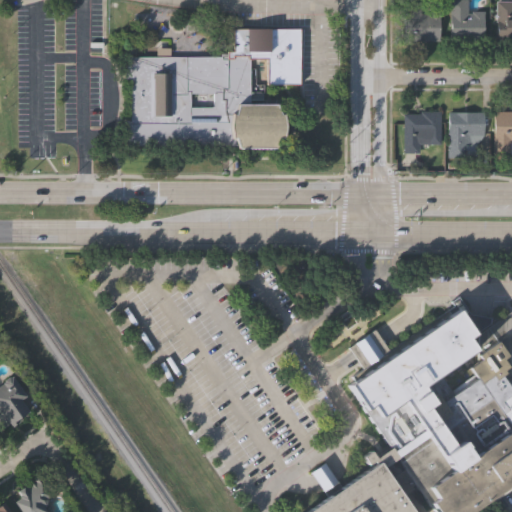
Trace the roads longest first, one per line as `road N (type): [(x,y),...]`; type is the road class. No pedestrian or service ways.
road 1 (secondary): [(511,192),(0,191)]
road 2 (secondary): [(0,231),(511,231)]
road 3 (tertiary): [(380,231),(378,0)]
road 4 (tertiary): [(356,7),(356,231)]
road 5 (residential): [(511,76),(355,78)]
